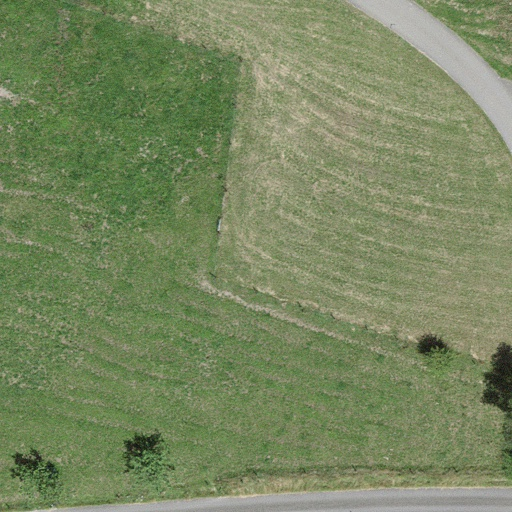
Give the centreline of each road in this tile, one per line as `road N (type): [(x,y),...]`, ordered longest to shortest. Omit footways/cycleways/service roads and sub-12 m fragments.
road 1 (unclassified): [(304,0),(433,88),(511,228)]
road 2 (unclassified): [(491,511),(293,511)]
